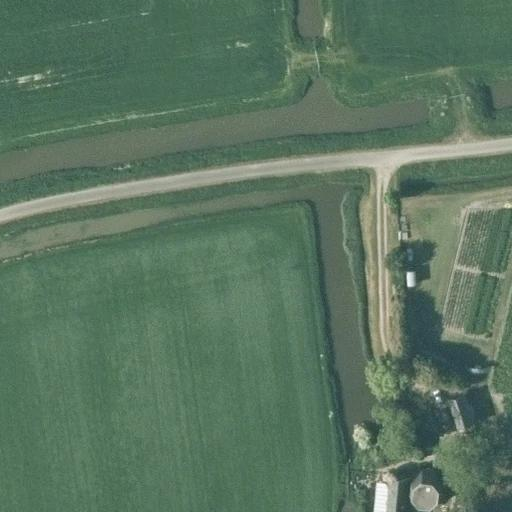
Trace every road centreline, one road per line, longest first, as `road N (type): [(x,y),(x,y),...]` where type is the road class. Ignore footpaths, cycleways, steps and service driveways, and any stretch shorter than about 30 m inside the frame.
road 1 (unclassified): [(0,217),(147,186),(511,145)]
road 2 (track): [(448,425),(431,391),(393,363),(383,333),(383,159)]
road 3 (track): [(289,64),(429,67),(453,87),(463,152)]
